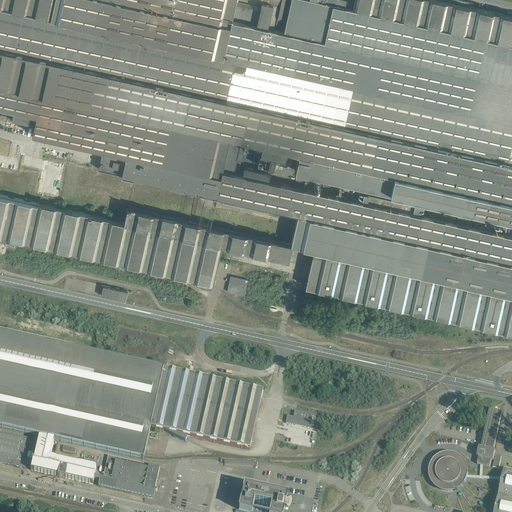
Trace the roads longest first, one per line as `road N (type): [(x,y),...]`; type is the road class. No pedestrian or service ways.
road 1 (unclassified): [(473,385),(0,278)]
road 2 (unknown): [(278,164),(511,218)]
